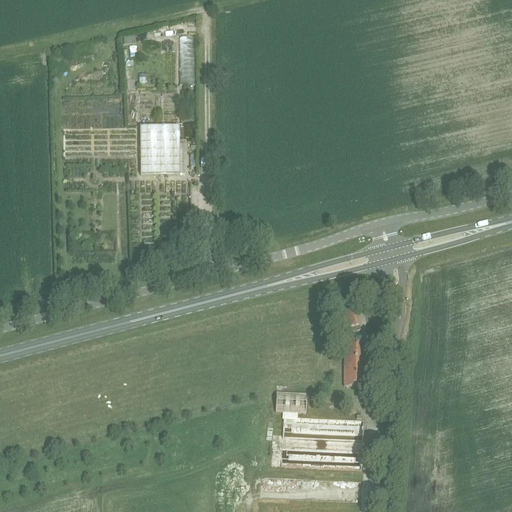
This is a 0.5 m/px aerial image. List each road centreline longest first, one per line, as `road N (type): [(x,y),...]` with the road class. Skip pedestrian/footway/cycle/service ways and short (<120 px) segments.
road 1 (unclassified): [(0,329),(386,222)]
road 2 (track): [(206,8),(210,274)]
road 3 (primary): [(0,355),(257,289)]
road 4 (unclassified): [(389,511),(401,292),(395,259)]
road 5 (track): [(0,55),(206,8)]
road 6 (primary): [(257,289),(395,259)]
road 7 (primary): [(391,245),(257,289)]
road 8 (unclassified): [(386,222),(511,194)]
road 9 (primary): [(511,220),(391,245)]
road 10 (primary): [(395,259),(511,223)]
